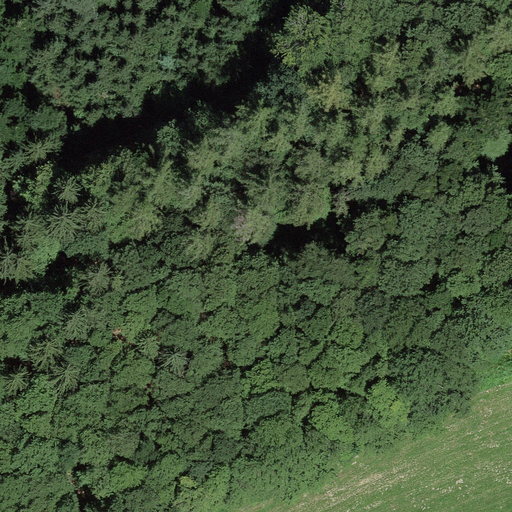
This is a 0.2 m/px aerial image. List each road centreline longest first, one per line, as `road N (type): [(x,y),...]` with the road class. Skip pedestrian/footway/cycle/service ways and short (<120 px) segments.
road 1 (track): [(473,0),(0,195)]
road 2 (track): [(154,511),(350,415),(511,354)]
